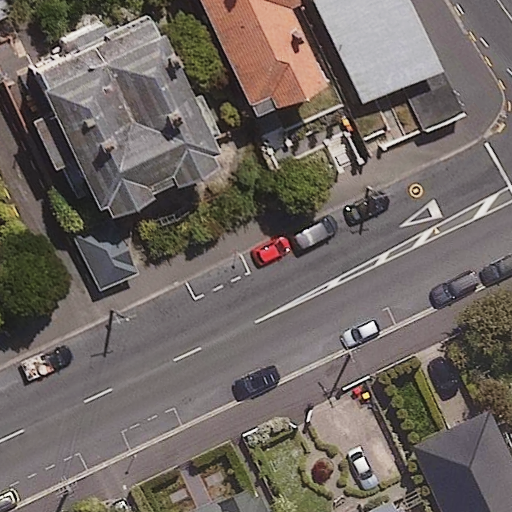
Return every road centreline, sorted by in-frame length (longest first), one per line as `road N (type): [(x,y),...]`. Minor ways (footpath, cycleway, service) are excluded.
road 1 (residential): [(114,388),(511,198)]
road 2 (residential): [(114,388),(0,136)]
road 3 (residential): [(0,443),(114,388)]
